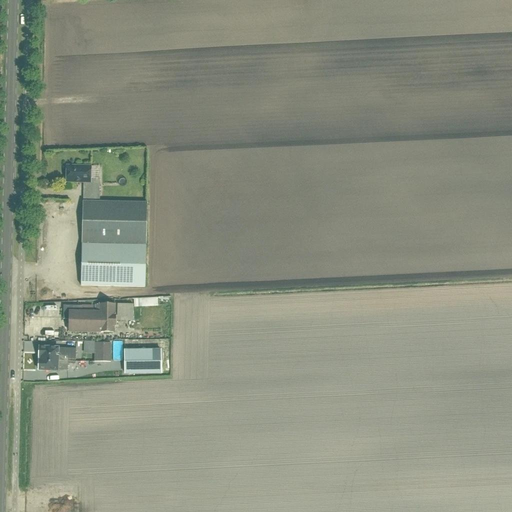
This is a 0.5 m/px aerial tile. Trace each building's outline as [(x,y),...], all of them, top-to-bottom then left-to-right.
[(147,203),(105,202),(99,202),(99,179),(91,179),(91,166),(66,166),(66,183),(67,183),(67,181),(79,182),(79,183),(85,183),(85,190),(86,190),(85,202),(82,202),(80,286),(145,287),(147,203)] [(114,333),(115,305),(100,305),(100,313),(82,312),(82,307),(63,307),(63,320),(69,320),(69,333),(70,333),(100,334),(100,333),(114,333)] [(94,354),(94,362),(111,362),(111,354),(111,343),(94,343),(94,354)] [(39,359),(76,360),(76,349),(58,349),(58,348),(39,348),(39,359)] [(124,351),(124,375),(161,374),(161,350),(124,351)] [(76,365),(76,360),(39,359),(39,371),(50,371),(51,372),(55,372),(56,371),(58,371),(68,371),(68,365),(76,365)]
